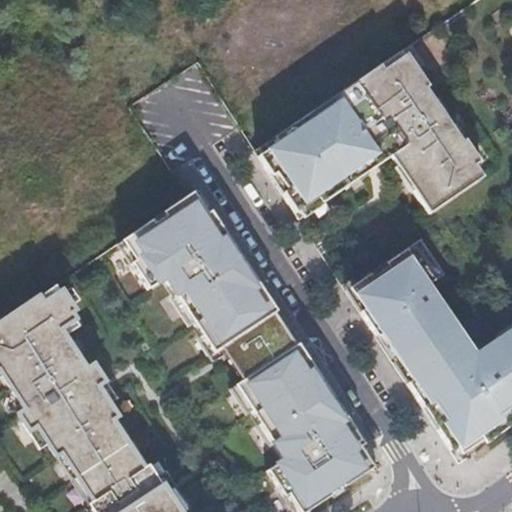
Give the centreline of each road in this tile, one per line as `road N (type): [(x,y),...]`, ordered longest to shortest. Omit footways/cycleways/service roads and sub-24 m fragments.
road 1 (residential): [(180,103),(428,486)]
road 2 (unclassified): [(109,0),(180,103)]
